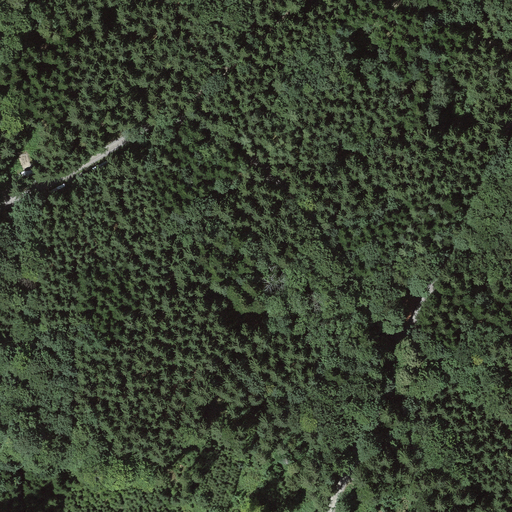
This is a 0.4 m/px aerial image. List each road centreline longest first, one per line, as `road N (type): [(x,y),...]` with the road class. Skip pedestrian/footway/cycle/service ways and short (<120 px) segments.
road 1 (track): [(329,511),(511,117)]
road 2 (track): [(0,206),(189,113),(289,18),(319,0)]
road 3 (track): [(401,344),(288,192),(189,113)]
road 4 (track): [(386,0),(511,51)]
